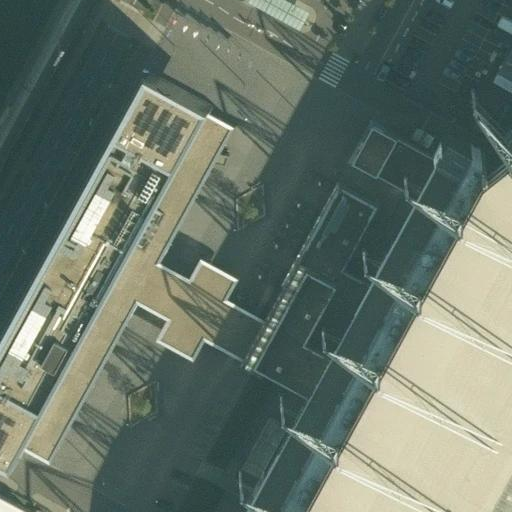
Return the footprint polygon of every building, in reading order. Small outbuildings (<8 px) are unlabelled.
[(290,0),(277,0),(282,3),(276,13),(300,28),(310,12),(290,0)] [(213,100),(141,60),(0,317),(0,448),(17,458),(22,447),(111,286),(207,110),(213,100)] [(511,511),(511,134),(511,135),(499,122),(468,90),(467,91),(502,143),(474,166),(469,171),(291,508),(289,511),(511,511)] [(231,123),(207,110),(111,286),(22,447),(51,463),(54,458),(49,455),(125,318),(130,320),(140,301),(152,309),(177,321),(171,332),(189,342),(195,332),(253,362),(273,324),(216,293),(221,282),(204,272),(197,283),(173,270),(160,263),(171,244),(166,242),(211,161),(225,165),(227,160),(229,154),(216,151),(229,128),(233,131),(236,126),(231,123)] [(351,160),(414,194),(423,177),(406,166),(408,164),(426,172),(434,156),(371,122),(351,160)] [(289,511),(291,508),(469,171),(474,162),(481,148),(471,143),(459,164),(436,153),(434,156),(426,172),(408,164),(406,166),(423,177),(414,194),(384,250),(365,242),(365,243),(381,254),(367,280),(342,327),(322,319),(322,321),(339,332),(327,351),(304,338),(335,281),(296,260),(284,283),(293,288),(287,300),(281,297),(275,307),(281,310),(273,324),(253,362),(280,375),(307,390),(300,405),(280,396),(280,398),(298,409),(258,482),(239,473),(239,475),(255,486),(246,504),(241,511),(289,511)] [(378,203),(339,183),(296,260),(335,281),(304,338),(327,351),(339,332),(322,321),(322,319),(342,327),(367,280),(344,267),(378,203)]
